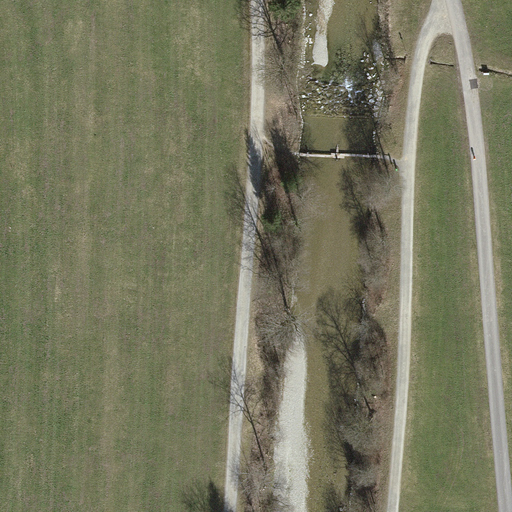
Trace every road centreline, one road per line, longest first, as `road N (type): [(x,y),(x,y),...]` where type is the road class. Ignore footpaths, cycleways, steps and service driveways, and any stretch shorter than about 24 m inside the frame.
road 1 (track): [(453,1),(477,134),(507,511)]
road 2 (track): [(232,511),(258,137)]
road 3 (track): [(409,159),(396,511)]
road 4 (track): [(453,1),(426,40),(409,159)]
road 5 (track): [(258,137),(257,0)]
